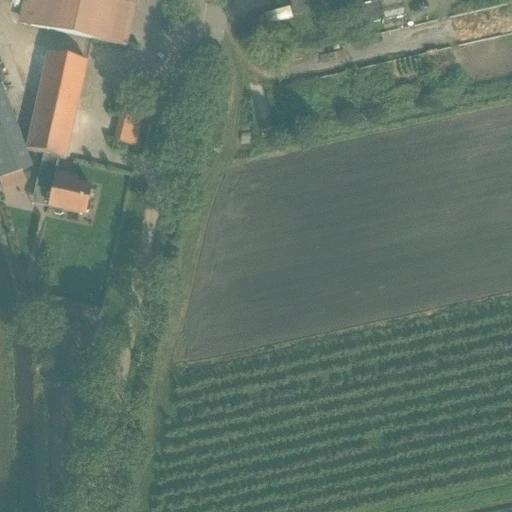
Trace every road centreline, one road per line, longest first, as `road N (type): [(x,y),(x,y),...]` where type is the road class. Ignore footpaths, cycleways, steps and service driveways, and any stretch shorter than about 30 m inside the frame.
road 1 (track): [(77,511),(153,162)]
road 2 (unclassified): [(153,162),(197,0)]
